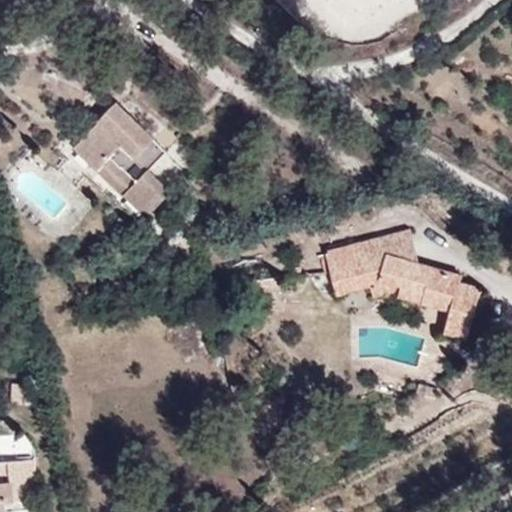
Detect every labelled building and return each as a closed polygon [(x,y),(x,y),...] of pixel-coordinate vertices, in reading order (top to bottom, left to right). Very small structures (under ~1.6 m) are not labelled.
[(34,14),(57,0),(31,0),(27,3),(34,14)] [(153,134),(102,84),(57,132),(130,202),(156,174),(134,153),(153,134)] [(345,201),(340,184),(317,189),(321,207),(345,201)] [(110,213),(116,206),(106,197),(100,205),(110,213)] [(401,243),(389,205),(359,215),(362,225),(370,233),(382,239),(401,243)] [(441,270),(444,260),(401,243),(382,239),(370,233),(362,225),(359,215),(308,232),(323,273),(362,259),(383,268),(379,281),(425,302),(417,323),(440,331),(461,278),(441,270)]
